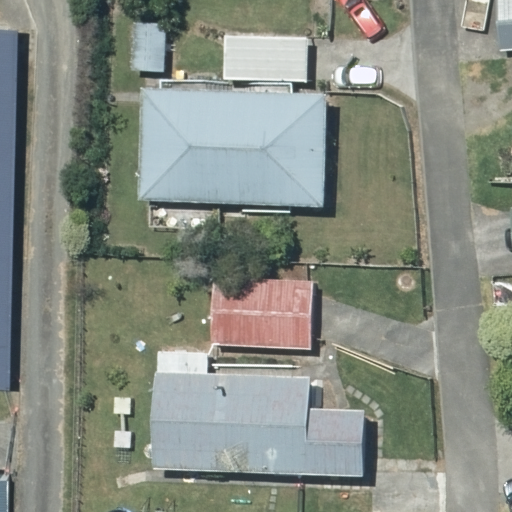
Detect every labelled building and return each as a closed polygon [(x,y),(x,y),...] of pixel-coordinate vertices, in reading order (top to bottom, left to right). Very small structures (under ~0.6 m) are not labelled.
[(0,392),(23,394),(37,22),(0,20),(0,392)] [(134,25),(133,74),(167,75),(168,26),(134,25)] [(231,38),(228,92),(314,97),(317,43),(231,38)] [(330,210),(333,99),(147,93),(143,205),(330,210)] [(213,348),(315,352),(317,284),(215,281),(213,348)] [(314,414),(316,382),(163,377),(158,473),(368,480),(371,416),(314,414)]
